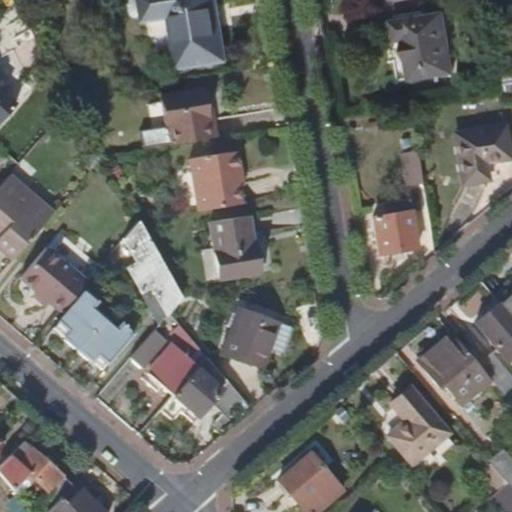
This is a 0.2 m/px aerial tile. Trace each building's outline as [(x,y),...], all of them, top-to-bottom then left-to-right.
[(229,62),(218,0),(144,0),(148,22),(174,17),(183,70),(229,62)] [(456,75),(446,16),(396,23),(400,43),(408,41),(415,82),(456,75)] [(45,41),(49,49),(61,43),(58,36),(45,41)] [(511,96),(511,69),(498,72),(503,98),(511,96)] [(0,124),(18,104),(5,93),(9,88),(0,79),(0,124)] [(215,138),(207,90),(165,97),(173,145),(215,138)] [(379,122),(369,124),(371,132),(381,130),(379,122)] [(509,160),(504,128),(455,135),(462,184),(488,180),(485,163),(509,160)] [(92,172),(104,158),(95,141),(78,160),(92,172)] [(240,187),(238,174),(244,173),(241,153),(191,160),(199,212),(243,205),(240,187)] [(424,183),(419,154),(404,156),(409,185),(424,183)] [(54,216),(10,177),(0,188),(0,233),(2,235),(0,237),(0,246),(15,260),(54,216)] [(139,221),(128,202),(116,215),(132,229),(139,221)] [(419,250),(412,205),(385,209),(387,218),(374,219),(380,256),(419,250)] [(256,246),(252,217),(213,223),(221,279),(263,274),(259,246),(256,246)] [(124,239),(128,234),(112,220),(79,258),(96,272),(124,239)] [(182,298),(139,221),(132,229),(128,234),(124,239),(137,264),(128,268),(159,325),(182,298)] [(90,279),(48,245),(22,276),(51,300),(52,299),(64,309),(90,279)] [(77,350),(104,318),(92,308),(97,302),(85,293),(54,330),(77,350)] [(511,299),(503,307),(511,317),(511,299)] [(492,313),(502,305),(497,300),(488,308),(492,313)] [(511,317),(503,307),(502,305),(492,313),(478,325),(510,363),(511,361),(511,317)] [(284,359),(294,332),(238,310),(222,353),(261,368),(267,353),(284,359)] [(101,370),(132,333),(122,325),(118,330),(104,318),(77,350),(80,352),(101,370)] [(141,372),(168,341),(155,330),(128,361),(141,372)] [(477,363),(453,335),(420,363),(441,388),(445,385),(463,404),(492,380),(477,363)] [(173,395),(198,367),(173,346),(149,374),(173,395)] [(511,376),(492,352),(477,363),(492,380),(507,398),(511,393),(511,376)] [(245,401),(228,382),(223,388),(198,367),(173,395),(161,410),(175,422),(182,413),(194,423),(214,401),(223,409),(210,424),(222,434),(230,430),(224,425),(230,418),(229,417),(245,401)] [(406,455),(443,425),(412,390),(392,407),(407,424),(391,438),(406,455)] [(415,466),(451,435),(443,425),(406,455),(415,466)] [(73,487),(25,443),(0,468),(0,474),(14,491),(26,479),(32,484),(36,480),(49,492),(36,506),(40,510),(42,511),(48,511),(62,499),(73,487)] [(321,511),(345,492),(312,454),(280,482),(307,511),(321,511)] [(510,484),(493,464),(480,476),(497,495),(510,484)] [(103,511),(83,491),(69,505),(62,499),(48,511),(103,511)]
